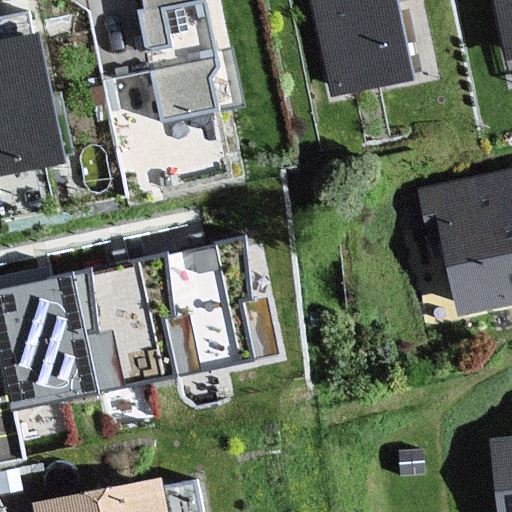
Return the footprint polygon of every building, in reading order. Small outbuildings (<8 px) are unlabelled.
[(218,48),(208,0),(149,0),(151,8),(144,10),(166,119),(245,103),(233,45),(218,48)] [(418,74),(401,0),(316,0),(337,92),(418,74)] [(511,56),(511,0),(498,0),(511,57),(511,56)] [(0,172),(71,157),(44,32),(0,41),(0,172)] [(511,171),(425,189),(435,238),(448,236),(464,312),(511,302),(511,171)] [(242,300),(252,298),(245,240),(163,258),(175,314),(165,316),(177,374),(255,358),(242,300)] [(175,314),(163,258),(74,277),(98,391),(177,374),(165,316),(175,314)] [(0,342),(14,409),(98,391),(74,277),(0,292),(0,342)] [(511,511),(511,437),(500,439),(507,511),(511,511)] [(169,511),(163,481),(38,506),(39,511),(169,511)]
